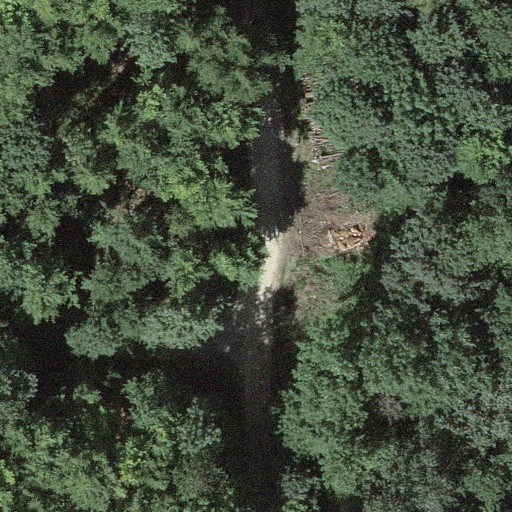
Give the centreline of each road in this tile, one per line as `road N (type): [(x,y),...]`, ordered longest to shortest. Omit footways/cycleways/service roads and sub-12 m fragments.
road 1 (track): [(249,511),(256,0)]
road 2 (track): [(255,345),(199,350),(36,316),(0,286)]
